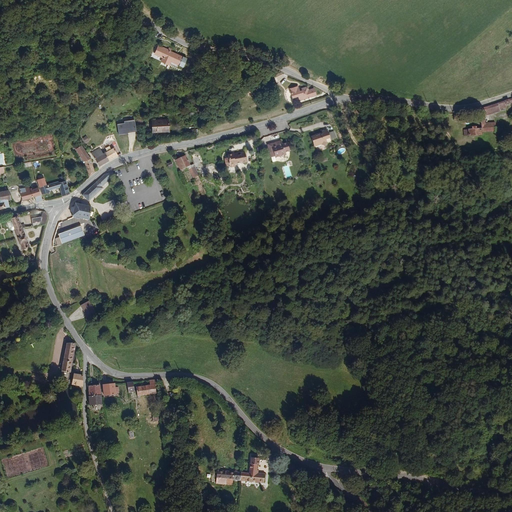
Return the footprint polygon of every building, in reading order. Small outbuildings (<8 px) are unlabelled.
[(182,56),(171,51),(172,49),(168,47),(168,49),(163,47),(162,48),(158,46),(155,54),(164,57),(162,62),(169,65),(171,60),(179,64),(182,56)] [(183,57),(179,66),(184,68),(188,59),(183,57)] [(319,92),(317,86),(312,87),(311,85),(304,88),(305,89),(301,90),(299,84),(290,87),(293,96),(299,94),(301,98),(319,92)] [(506,105),(504,99),(489,103),(491,109),(493,109),(506,105)] [(503,126),(502,116),(496,117),(496,119),(494,119),(493,109),(491,109),(487,111),(488,127),(503,126)] [(131,127),(135,127),(134,120),(125,121),(125,123),(119,124),(120,135),(127,134),(127,132),(131,131),(131,127)] [(170,132),(169,120),(151,121),(152,133),(170,132)] [(487,132),(486,125),(483,125),(483,123),(478,123),(478,126),(475,126),(475,133),(487,132)] [(329,132),(328,128),(325,129),(324,129),(322,129),(321,130),(321,133),(311,136),(315,147),(323,145),(326,146),(328,143),(332,141),(332,140),(329,132)] [(335,131),(329,132),(332,140),(337,138),(335,131)] [(290,151),(287,143),(283,144),(282,141),(271,145),(273,149),(269,150),(272,157),(276,156),(276,157),(286,154),(285,153),(290,151)] [(94,173),(90,159),(81,146),(77,149),(85,161),(89,175),(94,173)] [(99,167),(119,155),(115,148),(103,154),(100,148),(91,153),(99,167)] [(247,162),(244,151),(227,155),(228,158),(229,160),(226,161),(227,166),(230,166),(235,164),(247,162)] [(191,166),(186,155),(176,160),(181,170),(191,166)] [(200,175),(195,166),(188,169),(193,179),(200,175)] [(88,201),(102,188),(101,187),(110,179),(111,175),(109,173),(104,175),(83,195),(88,201)] [(0,206),(16,201),(16,195),(18,194),(16,184),(5,186),(7,192),(4,192),(1,177),(0,176),(0,206)] [(47,186),(44,178),(37,180),(40,188),(47,186)] [(70,193),(65,180),(47,186),(40,188),(42,195),(49,193),(49,192),(60,188),(62,195),(70,193)] [(42,200),(38,187),(34,188),(34,187),(30,188),(30,187),(20,190),(23,201),(35,197),(37,202),(42,200)] [(92,210),(93,207),(76,203),(72,216),(90,220),(91,215),(94,216),(95,211),(92,210)] [(45,225),(47,217),(45,212),(42,211),(40,218),(32,220),(34,228),(45,225)] [(18,218),(16,213),(9,216),(10,219),(14,229),(23,250),(29,247),(18,218)] [(61,243),(85,235),(82,226),(58,234),(61,243)] [(95,312),(89,301),(81,306),(87,316),(95,312)] [(69,375),(75,345),(68,343),(62,373),(69,375)] [(82,387),(83,375),(74,374),(72,385),(82,387)] [(156,394),(154,384),(156,384),(155,380),(149,381),(150,385),(138,387),(139,396),(156,394)] [(120,393),(119,387),(116,387),(115,384),(103,385),(104,395),(116,394),(116,393),(120,393)] [(102,404),(100,385),(90,386),(92,405),(102,404)] [(270,480),(271,472),(261,471),(261,469),(263,469),(263,462),(265,463),(265,456),(264,456),(265,454),(257,453),(256,471),(246,470),(246,478),(270,480)] [(246,478),(246,470),(228,469),(227,477),(238,477),(238,483),(245,483),(246,478)]
